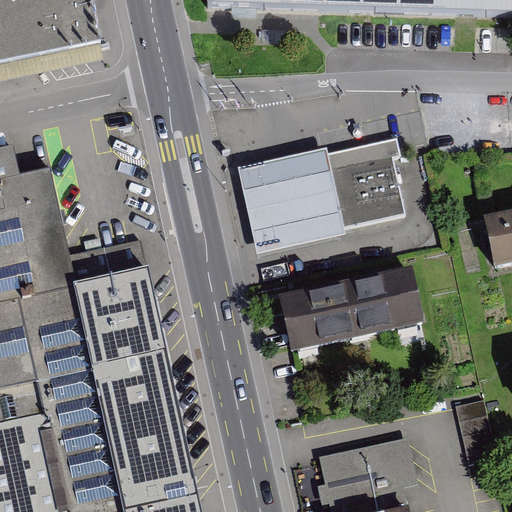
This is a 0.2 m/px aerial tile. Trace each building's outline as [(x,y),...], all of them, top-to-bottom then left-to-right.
[(95,0),(24,0),(0,5),(0,67),(105,45),(95,0)] [(511,0),(208,0),(208,11),(511,20),(511,0)] [(398,138),(328,153),(345,229),(407,215),(394,159),(402,157),(398,138)] [(347,237),(345,229),(328,153),(327,148),(237,167),(257,256),(347,237)] [(8,152),(0,153),(0,511),(196,511),(146,274),(73,289),(48,174),(14,181),(8,152)] [(511,220),(485,227),(496,277),(511,273),(511,220)] [(413,272),(282,300),(293,350),(424,321),(413,272)] [(484,402),(457,407),(469,467),(496,462),(484,402)] [(417,485),(407,439),(321,458),(327,485),(318,486),(323,506),(330,504),(332,511),(379,511),(376,494),(417,485)]
